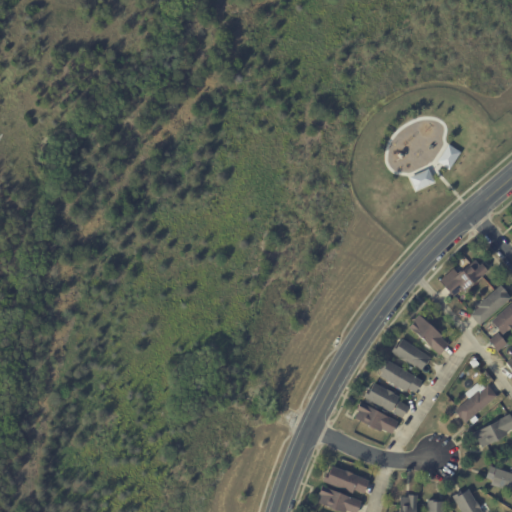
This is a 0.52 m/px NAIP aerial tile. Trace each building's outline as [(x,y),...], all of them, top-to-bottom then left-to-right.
[(443,165),(437,161),(448,144),(461,153),(449,170),(443,165)] [(409,178),(428,170),(434,184),(415,192),(409,178)] [(482,262),(488,269),(486,270),(487,271),(463,292),(461,289),(452,297),(443,287),(474,260),(478,266),(482,262)] [(503,290),(506,293),(505,294),(510,299),(479,326),(469,315),(477,308),(476,306),(499,286),(503,290)] [(511,326),(502,336),(490,322),(511,301),(511,326)] [(437,333),(441,336),(440,338),(448,345),(438,355),(407,327),(417,315),(437,333)] [(495,350),(487,341),(497,333),(506,344),(496,352),(495,350)] [(429,360),(420,373),(391,352),(395,346),(396,347),(401,339),(430,359),(429,360)] [(421,382),(414,394),(407,390),(405,392),(379,376),(381,373),(378,371),(384,360),(421,382)] [(488,387),(496,396),(464,423),(460,418),(459,419),(453,412),(468,399),(464,394),(478,382),(484,389),(487,386),(488,387)] [(407,407),(401,419),(362,398),(367,389),(369,390),(373,384),(385,390),(386,390),(393,394),(392,395),(399,398),(397,401),(408,407),(407,407)] [(396,422),(390,435),(380,430),(379,433),(353,419),(356,412),(355,411),(359,403),(396,422)] [(509,417),(511,423),(511,428),(505,432),(507,435),(481,449),(477,442),(475,443),(471,434),(508,415),(509,417)] [(367,483),(363,494),(353,491),(352,494),(322,483),(325,474),(328,475),(331,467),(344,472),(344,471),(352,474),(352,475),(368,481),(367,483)] [(511,492),(490,486),(491,481),(485,479),(489,467),(511,474),(511,492)] [(360,502),(356,511),(347,511),(345,511),(344,511),(336,511),(317,504),(320,496),(317,495),(320,486),(360,502)] [(478,507),(479,509),(478,510),(479,511),(459,511),(451,498),(460,492),(461,495),(467,491),(475,503),(475,502),(478,507)] [(408,496),(416,496),(415,511),(397,511),(398,498),(406,498),(406,496),(408,496)] [(439,503),(443,502),(443,511),(426,511),(426,501),(436,501),(436,503),(439,503)]
